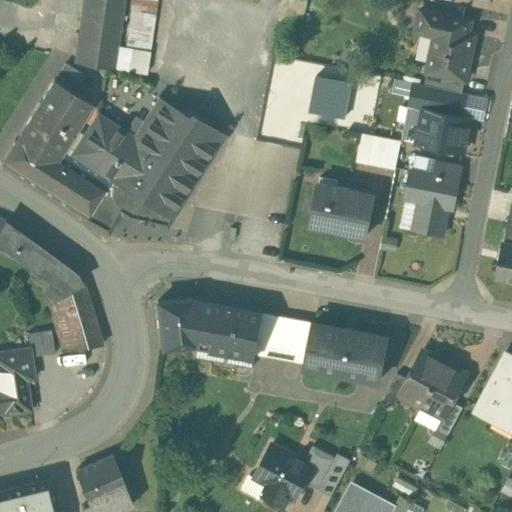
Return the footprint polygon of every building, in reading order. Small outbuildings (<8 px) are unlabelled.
[(124,0),(83,0),(75,63),(114,68),(124,0)] [(157,0),(132,0),(127,39),(151,42),(157,0)] [(463,18),(420,9),(415,31),(438,36),(431,70),(426,69),(426,71),(427,72),(464,79),(465,80),(475,34),(460,31),(463,18)] [(87,76),(65,63),(55,79),(77,93),(87,76)] [(464,79),(427,72),(425,83),(462,91),(464,79)] [(350,82),(316,76),(309,109),(343,116),(350,82)] [(54,79),(21,132),(52,152),(54,149),(57,151),(61,150),(91,102),(77,93),(55,79),(54,79)] [(429,85),(412,82),(408,105),(423,108),(424,108),(429,85)] [(462,91),(429,85),(424,108),(461,116),(466,92),(462,91)] [(159,98),(143,123),(135,118),(126,132),(98,114),(68,162),(92,177),(108,187),(121,210),(120,211),(128,216),(166,225),(224,135),(190,114),(188,117),(159,98)] [(424,108),(423,108),(416,142),(463,151),(470,118),(461,116),(424,108)] [(21,132),(21,133),(2,163),(84,216),(82,219),(107,233),(120,211),(121,210),(108,187),(92,177),(68,162),(52,152),(21,132)] [(356,161),(368,163),(374,135),(362,133),(356,161)] [(400,141),(374,135),(368,163),(395,168),(400,141)] [(435,162),(415,158),(412,170),(433,175),(435,162)] [(460,167),(435,162),(433,175),(458,180),(460,167)] [(412,170),(411,170),(405,198),(406,198),(423,202),(418,229),(443,234),(448,209),(452,209),(458,180),(433,175),(412,170)] [(373,194),(318,183),(310,224),(334,229),(336,223),(364,228),(363,235),(365,235),(373,194)] [(423,202),(406,198),(401,225),(418,229),(423,202)] [(511,220),(508,220),(503,243),(511,245),(511,220)] [(77,274),(5,222),(0,229),(0,252),(9,256),(27,269),(48,301),(81,283),(77,274)] [(511,245),(503,243),(502,243),(495,277),(511,279),(511,245)] [(81,283),(48,301),(62,348),(102,345),(87,297),(81,283)] [(192,297),(157,301),(158,307),(162,342),(161,342),(162,347),(196,344),(192,299),(192,297)] [(262,312),(192,299),(196,344),(255,354),(255,353),(262,313),(262,312)] [(289,317),(262,313),(255,353),(282,358),(289,317)] [(313,322),(290,318),(290,317),(289,317),(282,358),(305,362),(313,322)] [(387,336),(313,322),(305,362),(305,366),(379,380),(387,336)] [(51,329),(28,333),(31,356),(55,353),(51,329)] [(29,347),(5,351),(6,357),(0,357),(0,418),(1,419),(0,414),(30,410),(26,380),(34,378),(31,356),(29,347)] [(407,377),(399,393),(400,394),(412,400),(414,396),(423,401),(445,361),(444,360),(444,361),(435,356),(422,349),(407,377)] [(511,354),(506,351),(477,404),(511,422),(511,354)] [(445,361),(423,401),(432,405),(430,410),(442,416),(443,416),(452,400),(467,372),(454,366),(445,362),(445,361)] [(397,372),(383,398),(394,404),(400,394),(399,393),(407,377),(397,372)] [(462,406),(452,400),(443,416),(442,416),(437,426),(448,432),(462,406)] [(304,460),(271,443),(253,476),(267,484),(261,493),(284,505),(289,495),(294,498),(304,481),(312,464),(304,460)] [(334,456),(312,445),(304,460),(312,464),(304,481),(317,488),(334,456)] [(113,453),(75,469),(88,503),(91,511),(115,511),(132,504),(125,487),(126,487),(113,453)] [(0,511),(59,511),(51,477),(25,484),(25,486),(14,489),(14,487),(0,489),(0,511)] [(395,505),(352,482),(335,511),(391,511),(401,496),(400,495),(395,505)] [(401,496),(391,511),(405,511),(411,501),(401,496)] [(421,511),(424,508),(411,501),(405,511),(421,511)]
